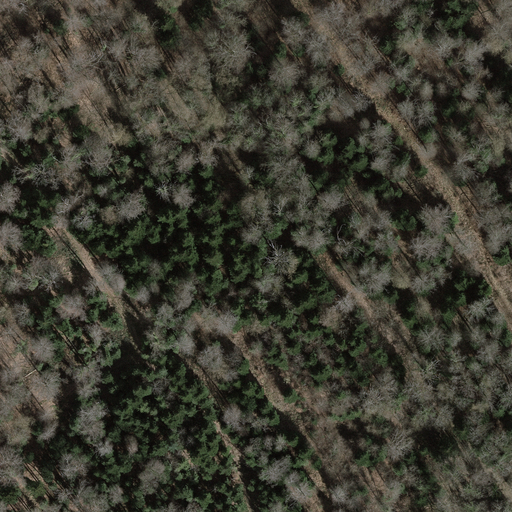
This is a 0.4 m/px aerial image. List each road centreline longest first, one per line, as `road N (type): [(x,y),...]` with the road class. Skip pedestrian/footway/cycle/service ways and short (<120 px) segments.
road 1 (track): [(511,499),(358,299),(225,170),(189,124),(153,43)]
road 2 (track): [(306,0),(450,192),(511,311)]
